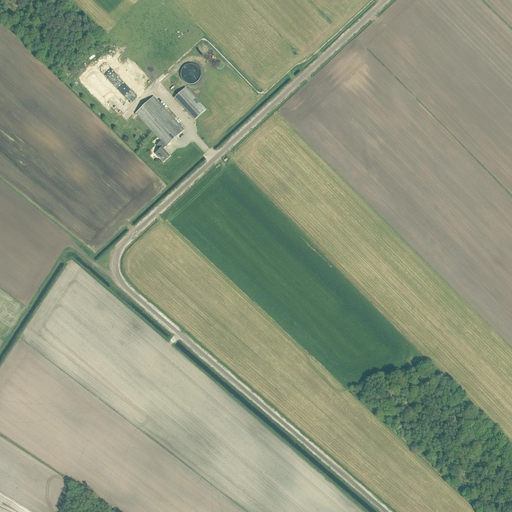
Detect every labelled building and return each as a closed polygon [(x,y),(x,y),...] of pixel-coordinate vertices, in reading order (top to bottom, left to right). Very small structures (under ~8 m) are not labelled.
[(98,70),(113,85),(119,80),(104,64),(98,70)] [(102,97),(108,92),(101,84),(95,90),(102,97)] [(174,99),(195,120),(206,110),(185,88),(174,99)] [(162,141),(166,146),(167,147),(184,131),(153,97),(136,113),(162,141)] [(163,149),(166,146),(162,141),(157,146),(160,150),(155,154),(158,158),(159,157),(164,162),(170,157),(163,149)]
